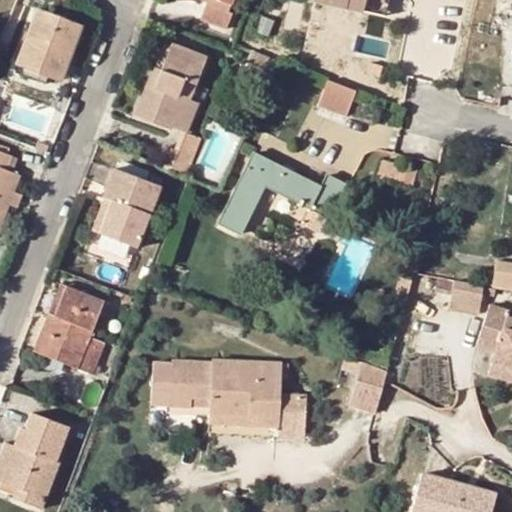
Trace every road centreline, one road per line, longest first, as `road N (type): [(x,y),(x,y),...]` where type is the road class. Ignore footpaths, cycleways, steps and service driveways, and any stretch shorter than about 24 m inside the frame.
road 1 (residential): [(0,344),(118,29),(111,0)]
road 2 (residential): [(511,460),(405,409),(374,423)]
